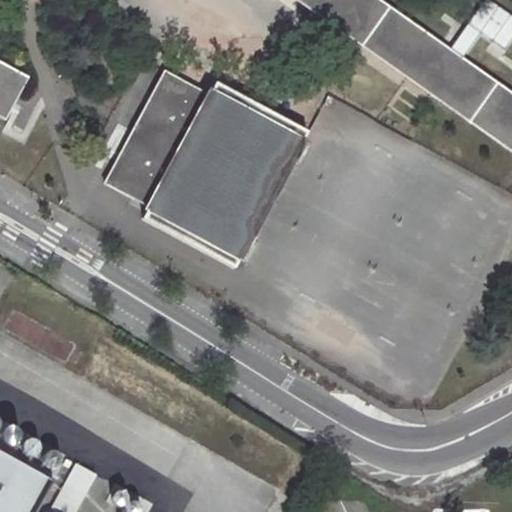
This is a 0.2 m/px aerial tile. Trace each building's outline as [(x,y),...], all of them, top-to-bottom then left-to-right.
[(511,93),(379,0),(297,0),(511,151),(511,93)] [(503,49),(511,36),(511,15),(489,0),(481,0),(450,46),(463,55),(478,32),(503,49)] [(28,73),(0,58),(0,116),(4,118),(28,73)] [(208,94),(164,71),(106,183),(148,206),(142,219),(233,267),(306,130),(214,82),(208,94)] [(0,511),(36,511),(52,482),(0,453),(0,511)] [(50,511),(49,511),(74,511),(93,477),(75,466),(50,511)]
